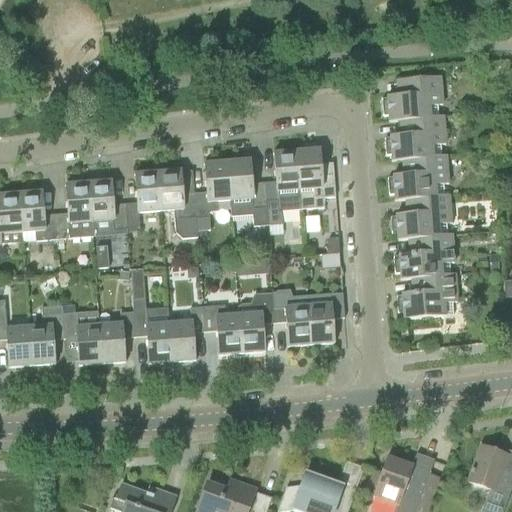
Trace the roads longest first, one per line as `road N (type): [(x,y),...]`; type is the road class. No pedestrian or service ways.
road 1 (residential): [(375,400),(356,134),(346,114),(326,107),(0,156)]
road 2 (tertiary): [(0,428),(167,422),(375,400)]
road 3 (tertiary): [(375,400),(511,383)]
